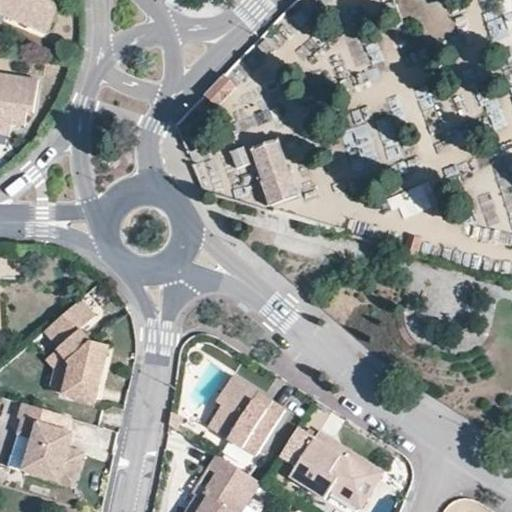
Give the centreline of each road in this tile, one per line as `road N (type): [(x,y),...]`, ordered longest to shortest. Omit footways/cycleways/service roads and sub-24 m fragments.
road 1 (residential): [(251,288),(453,449)]
road 2 (residential): [(157,374),(126,511)]
